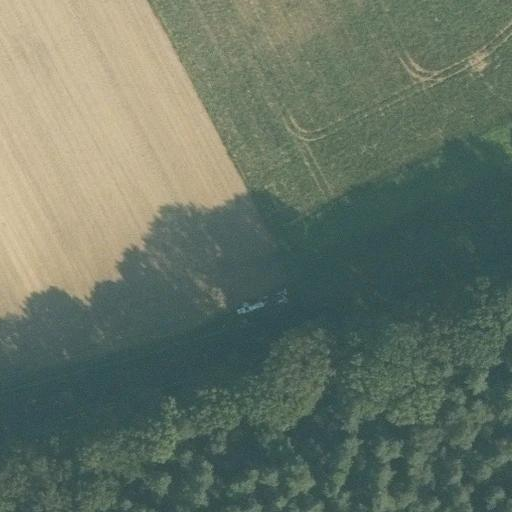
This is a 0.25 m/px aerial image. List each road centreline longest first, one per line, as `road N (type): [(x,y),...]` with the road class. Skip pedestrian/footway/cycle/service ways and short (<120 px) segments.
road 1 (track): [(0,464),(289,366),(396,318)]
road 2 (track): [(511,275),(396,318)]
